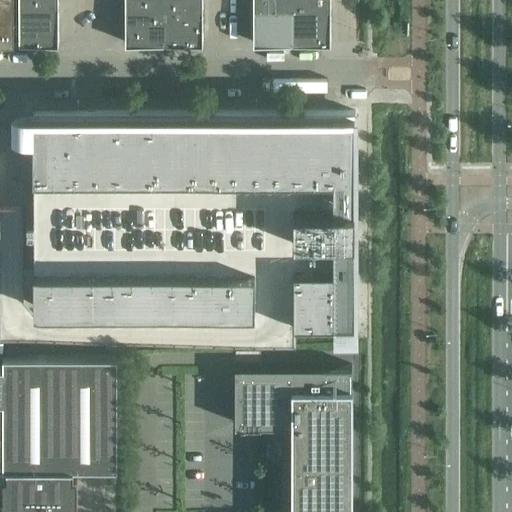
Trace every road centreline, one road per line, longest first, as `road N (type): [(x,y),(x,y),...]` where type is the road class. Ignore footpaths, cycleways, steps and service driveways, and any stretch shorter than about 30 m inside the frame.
road 1 (primary): [(451,0),(452,511)]
road 2 (unclassified): [(0,75),(344,76)]
road 3 (primary): [(501,253),(500,0)]
road 4 (primary): [(498,495),(501,253)]
